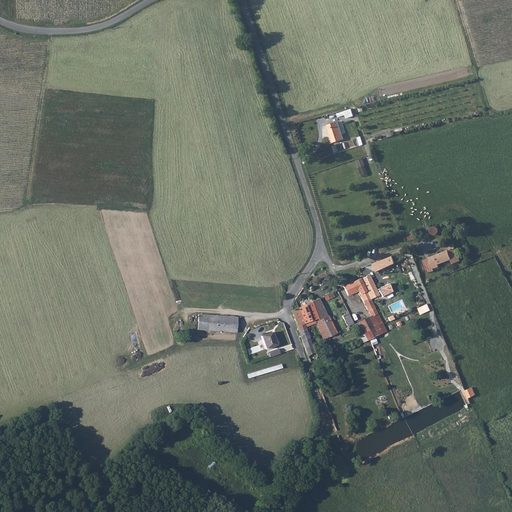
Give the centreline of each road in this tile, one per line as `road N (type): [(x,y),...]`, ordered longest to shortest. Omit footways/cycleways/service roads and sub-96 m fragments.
road 1 (unclassified): [(243,0),(320,247),(287,310),(322,423),(269,511)]
road 2 (unclassified): [(0,21),(29,33),(88,32),(155,0)]
